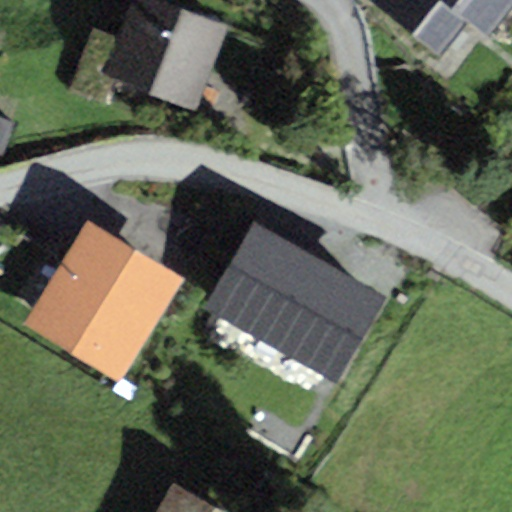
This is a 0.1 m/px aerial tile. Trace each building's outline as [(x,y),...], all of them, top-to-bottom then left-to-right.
[(511,23),(511,0),(380,0),(381,0),(447,54),(476,19),(500,38),(511,23)] [(241,33),(151,2),(120,89),(210,120),(241,33)] [(378,303),(258,235),(216,309),(336,377),(378,303)] [(173,287),(89,237),(34,328),(118,379),(173,287)] [(206,511),(182,500),(175,511),(206,511)]
